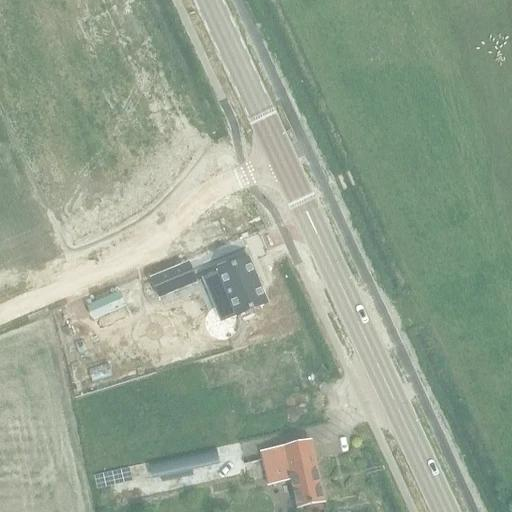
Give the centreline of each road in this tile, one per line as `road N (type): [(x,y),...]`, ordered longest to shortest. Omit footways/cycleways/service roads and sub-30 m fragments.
road 1 (tertiary): [(444,511),(295,193)]
road 2 (residential): [(0,315),(295,193)]
road 3 (tertiary): [(295,193),(207,0)]
